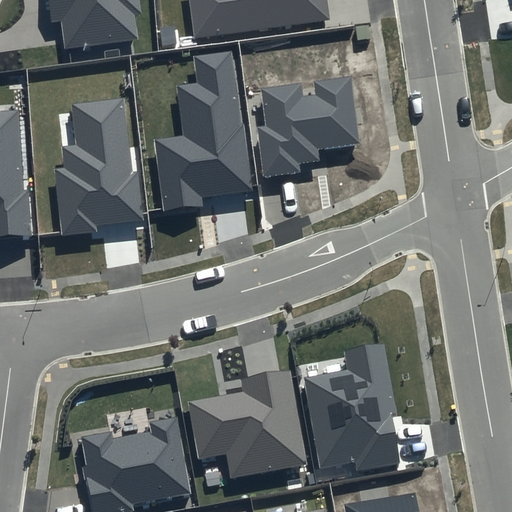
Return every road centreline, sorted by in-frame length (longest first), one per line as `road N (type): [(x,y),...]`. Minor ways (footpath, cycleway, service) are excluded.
road 1 (residential): [(452,206),(247,295),(13,338)]
road 2 (residential): [(506,511),(452,206)]
road 3 (residential): [(452,206),(423,0)]
